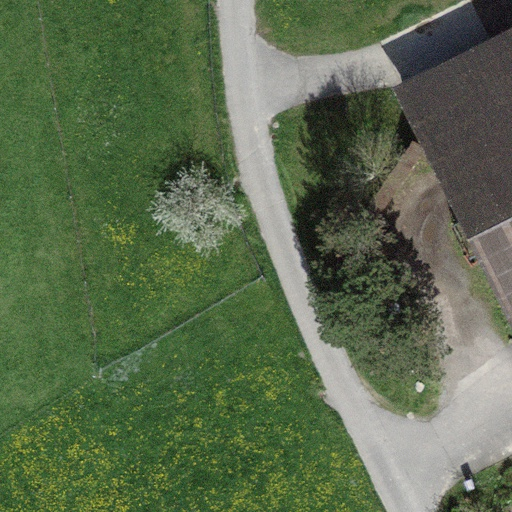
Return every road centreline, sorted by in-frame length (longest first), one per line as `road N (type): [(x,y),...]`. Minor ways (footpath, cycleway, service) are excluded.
road 1 (unclassified): [(397,511),(255,207),(232,97),(233,0)]
road 2 (track): [(232,97),(374,63),(507,0)]
road 3 (track): [(380,475),(511,413)]
